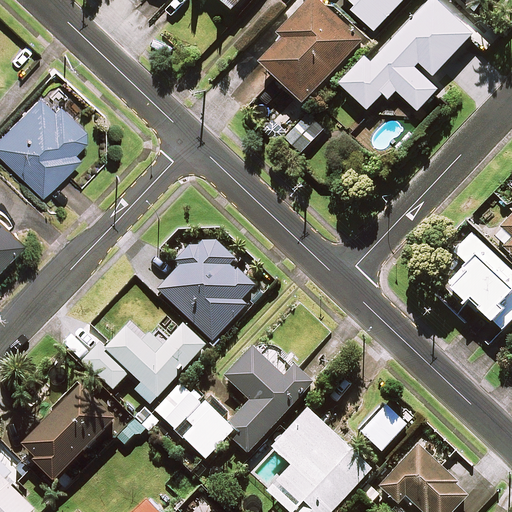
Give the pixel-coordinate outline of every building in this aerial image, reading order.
[(243,0),(226,0),(235,8),(243,0)] [(365,39),(322,0),(312,0),(283,32),(287,36),(264,60),(307,101),(365,39)] [(477,32),(443,0),(427,0),(381,49),(378,46),(343,82),(370,108),(386,92),(392,97),(399,89),(420,110),(440,88),(417,66),(422,60),(436,74),(477,32)] [(353,0),(359,5),(355,9),(378,30),(406,0),(353,0)] [(53,108),(39,94),(0,134),(0,155),(42,196),(80,156),(74,150),(90,133),(58,103),(53,108)] [(316,139),(300,125),(285,141),(301,156),(316,139)] [(0,252),(21,230),(0,209),(0,252)] [(511,219),(497,236),(511,249),(511,219)] [(511,320),(511,271),(475,235),(460,250),(473,262),(454,281),(472,299),(475,296),(506,326),(511,320)] [(236,260),(211,237),(200,249),(198,248),(196,247),(194,246),(192,246),(189,245),(187,246),(185,246),(183,247),(181,249),(180,250),(179,252),(178,255),(177,257),(177,259),(177,261),(178,263),(179,265),(181,267),(182,268),(160,292),(214,342),(249,305),(244,300),(255,288),(230,265),(236,260)] [(130,326),(106,350),(90,367),(114,391),(131,374),(143,385),(137,391),(151,406),(208,349),(185,326),(164,348),(152,336),(146,342),(130,326)] [(251,402),(230,424),(241,434),(234,441),(249,455),(315,384),(296,367),(286,378),(254,349),(227,379),(251,402)] [(182,385),(143,423),(151,431),(164,418),(207,460),(236,431),(207,403),(203,406),(182,385)] [(35,462),(65,490),(74,481),(66,473),(118,418),(89,390),(76,404),(70,400),(25,448),(37,459),(35,462)] [(332,511),(372,471),(310,411),(274,448),(293,467),(268,492),(288,511),(332,511)] [(146,431),(134,419),(127,426),(129,428),(118,439),(125,446),(137,434),(140,436),(146,431)] [(383,471),(362,492),(372,501),(383,490),(399,505),(406,498),(414,506),(412,506),(411,506),(410,507),(409,507),(408,508),(407,509),(407,510),(406,511),(453,511),(469,496),(420,446),(389,477),(383,471)] [(12,473),(0,461),(0,511),(34,511),(35,511),(5,480),(12,473)] [(158,511),(146,500),(133,511),(158,511)] [(215,511),(206,502),(196,511),(215,511)]
